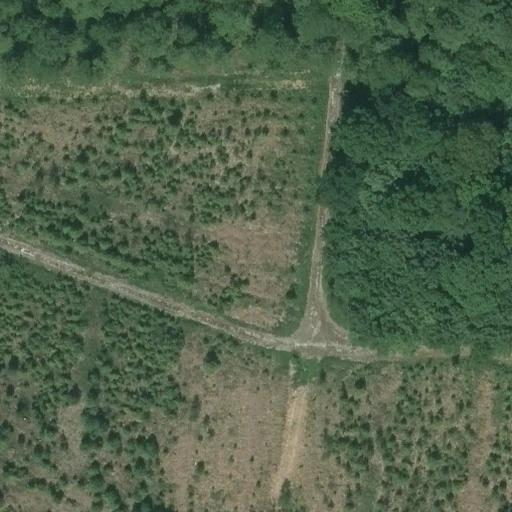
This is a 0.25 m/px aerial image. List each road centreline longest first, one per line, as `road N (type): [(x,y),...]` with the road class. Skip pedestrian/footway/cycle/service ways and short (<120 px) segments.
road 1 (track): [(0,244),(271,343),(511,360)]
road 2 (track): [(312,346),(347,0)]
